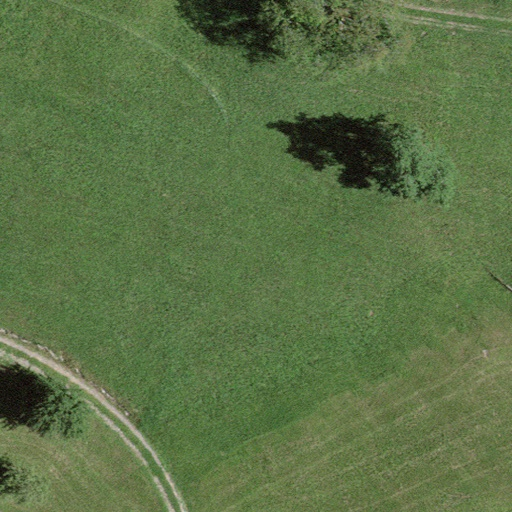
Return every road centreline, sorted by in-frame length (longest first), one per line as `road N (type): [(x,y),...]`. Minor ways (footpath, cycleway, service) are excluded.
road 1 (track): [(190,511),(102,396),(0,350)]
road 2 (track): [(382,0),(511,23)]
